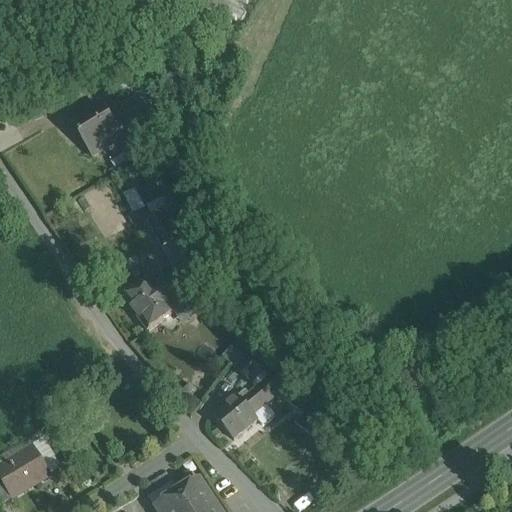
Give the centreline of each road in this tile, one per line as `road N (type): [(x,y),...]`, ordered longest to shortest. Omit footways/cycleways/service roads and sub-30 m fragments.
road 1 (residential): [(0,174),(148,386),(270,511)]
road 2 (primary): [(511,426),(385,511)]
